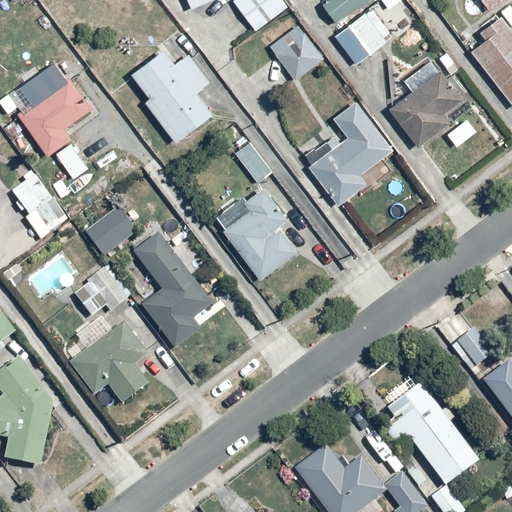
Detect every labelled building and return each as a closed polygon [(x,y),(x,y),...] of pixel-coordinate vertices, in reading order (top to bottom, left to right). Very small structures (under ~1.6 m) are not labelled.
[(187,0),(191,8),(208,0),(187,0)] [(287,6),(282,0),(232,0),(233,0),(255,30),(287,6)] [(336,23),(366,1),(366,0),(327,0),(330,4),(325,8),(336,23)] [(500,0),(480,0),(487,9),(500,0)] [(393,36),(370,8),(334,36),(357,65),(393,36)] [(511,28),(500,12),(479,28),(486,37),(470,50),(511,105),(511,28)] [(322,58),(298,25),(270,46),(294,79),(322,58)] [(222,129),(236,118),(208,80),(187,53),(173,63),(162,48),(130,72),(150,98),(145,101),(175,140),(210,113),(222,129)] [(389,107),(419,145),(448,121),(442,114),(462,97),(439,68),(398,101),(389,107)] [(72,178),(87,167),(67,139),(70,137),(63,127),(90,107),(67,75),(16,112),(47,154),(52,150),(58,158),(38,173),(53,192),(72,178)] [(349,136),(332,149),(324,139),(307,152),(314,162),(309,167),(337,204),(366,183),(359,174),(392,149),(355,100),(334,117),(344,130),(349,136)] [(273,169),(250,136),(232,149),(256,182),(273,169)] [(10,190),(29,214),(40,206),(57,228),(69,218),(33,172),(10,190)] [(296,250),(280,229),(292,220),(284,210),(264,184),(243,200),(240,196),(216,215),(225,227),(222,229),(259,278),(296,250)] [(139,229),(122,207),(85,235),(102,257),(139,229)] [(211,304),(157,228),(130,247),(161,289),(141,304),(173,347),(199,328),(192,318),(211,304)] [(74,290),(81,300),(91,315),(109,303),(112,308),(130,295),(110,266),(80,287),(74,290)] [(0,345),(16,332),(0,311),(0,345)] [(75,336),(81,343),(68,354),(73,361),(68,364),(91,393),(106,382),(121,401),(146,381),(132,363),(149,351),(125,320),(114,329),(102,314),(75,336)] [(494,349),(473,326),(454,343),(474,367),(494,349)] [(20,357),(0,372),(0,436),(8,438),(4,456),(38,464),(53,402),(29,370),(20,357)] [(511,368),(507,361),(483,379),(511,417),(511,368)] [(410,439),(444,484),(447,482),(478,460),(414,373),(385,394),(392,403),(386,407),(395,419),(386,426),(401,446),(410,439)] [(387,490),(383,485),(360,456),(343,469),(325,445),(294,468),(328,511),(379,511),(380,511),(372,501),(387,490)] [(399,505),(390,511),(419,511),(427,507),(403,472),(384,485),(399,505)] [(461,511),(464,510),(445,487),(431,498),(442,511),(461,511)]
